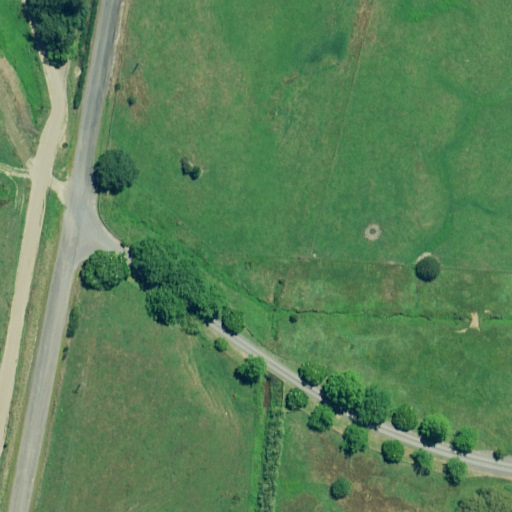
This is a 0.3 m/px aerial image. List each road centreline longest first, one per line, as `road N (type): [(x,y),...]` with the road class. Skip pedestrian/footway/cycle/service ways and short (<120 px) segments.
road 1 (unclassified): [(70,222),(210,337),(294,391),(405,446),(511,478)]
road 2 (unclassified): [(15,511),(70,222)]
road 3 (unclassified): [(70,222),(111,0)]
